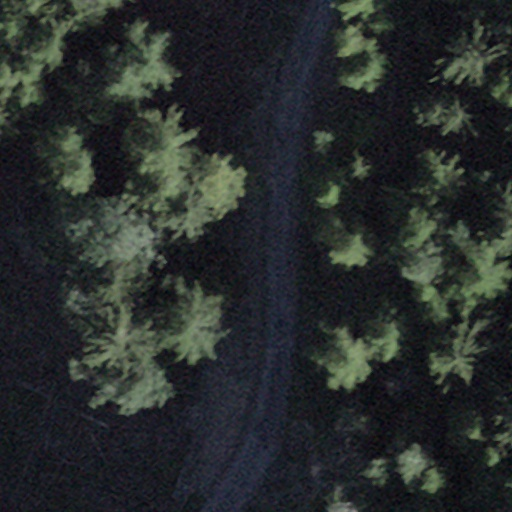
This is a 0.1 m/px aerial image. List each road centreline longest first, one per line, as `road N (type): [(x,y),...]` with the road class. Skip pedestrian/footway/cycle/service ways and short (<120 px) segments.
road 1 (track): [(325,0),(278,159),(267,404),(215,511)]
road 2 (track): [(405,0),(386,81),(389,203),(466,390),(477,511)]
